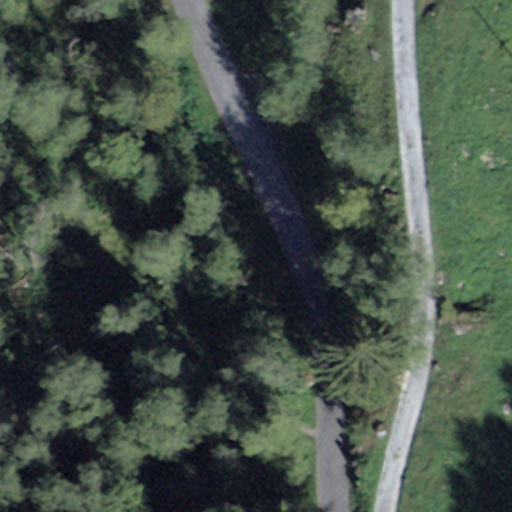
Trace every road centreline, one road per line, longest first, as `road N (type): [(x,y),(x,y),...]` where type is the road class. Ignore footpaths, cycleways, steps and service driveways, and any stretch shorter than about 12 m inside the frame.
road 1 (unclassified): [(328,511),(326,352),(299,256),(183,0)]
road 2 (track): [(385,511),(412,380),(421,198),(405,0)]
